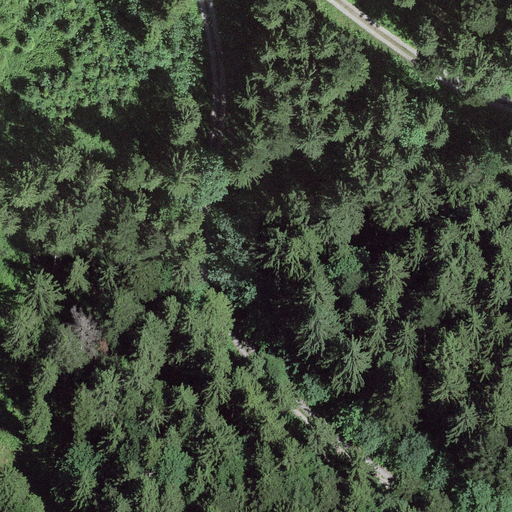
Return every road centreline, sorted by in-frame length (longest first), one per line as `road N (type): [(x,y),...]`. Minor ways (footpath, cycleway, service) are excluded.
road 1 (track): [(202,0),(217,48),(220,111),(207,233),(223,314),(276,390),(437,511)]
road 2 (track): [(511,105),(428,70),(335,0)]
